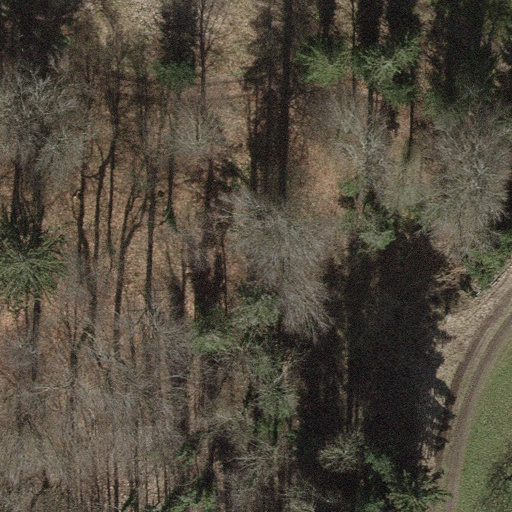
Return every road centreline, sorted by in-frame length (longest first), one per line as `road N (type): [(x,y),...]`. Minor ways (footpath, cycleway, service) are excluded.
road 1 (track): [(511,148),(451,123),(298,95),(138,101),(49,68),(0,37)]
road 2 (track): [(511,296),(464,368),(440,511)]
road 3 (track): [(384,0),(511,59)]
